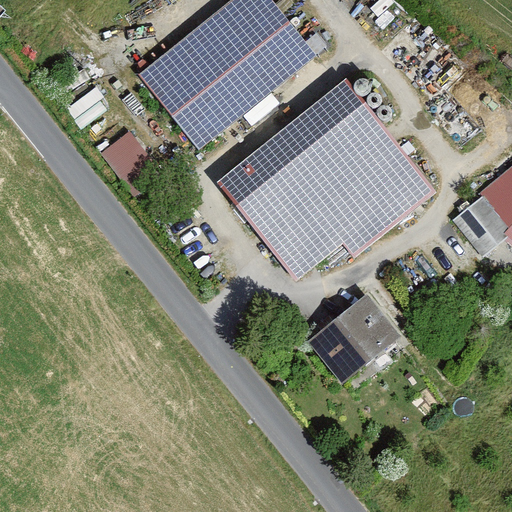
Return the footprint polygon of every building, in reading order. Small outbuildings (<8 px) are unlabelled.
[(199,149),(315,54),(271,0),(229,0),(138,74),(199,149)] [(437,189),(343,75),(220,175),(301,273),(343,238),(356,255),(437,189)] [(101,152),(135,194),(162,173),(129,130),(101,152)] [(511,185),(479,213),(508,247),(511,243),(511,185)] [(367,290),(309,337),(343,379),(401,332),(367,290)]
